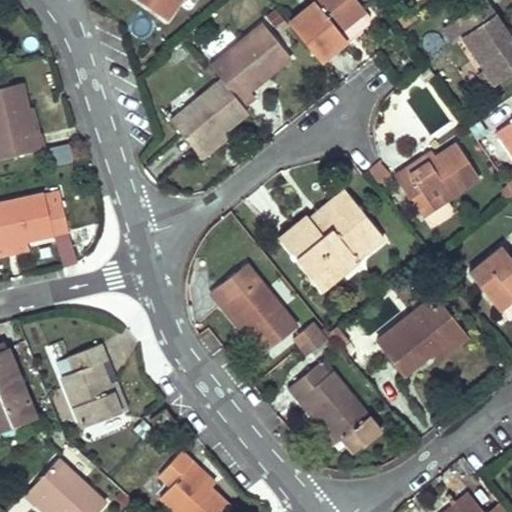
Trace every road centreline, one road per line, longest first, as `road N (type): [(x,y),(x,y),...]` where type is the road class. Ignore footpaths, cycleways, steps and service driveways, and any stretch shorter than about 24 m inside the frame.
road 1 (residential): [(314,511),(164,323),(142,253)]
road 2 (residential): [(142,253),(56,0)]
road 3 (residential): [(352,120),(277,157),(142,253)]
road 4 (residential): [(354,511),(511,399)]
road 5 (residential): [(142,253),(80,286),(0,304)]
